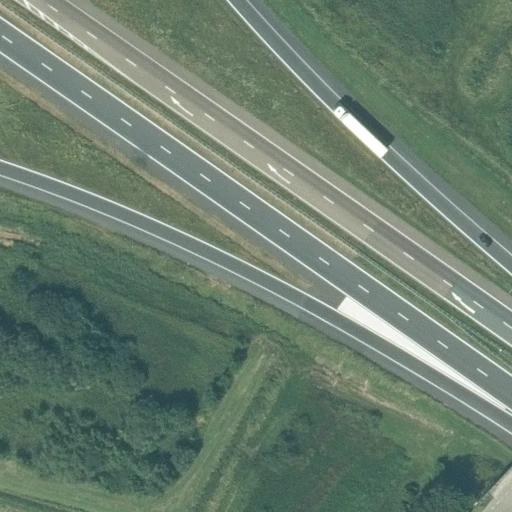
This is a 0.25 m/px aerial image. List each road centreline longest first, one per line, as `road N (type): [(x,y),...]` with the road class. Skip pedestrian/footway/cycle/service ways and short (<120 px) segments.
road 1 (motorway): [(0,32),(511,393)]
road 2 (motorway): [(511,327),(48,0)]
road 3 (motorway): [(0,175),(200,249),(511,408)]
road 4 (motorway): [(511,265),(299,68),(239,0)]
